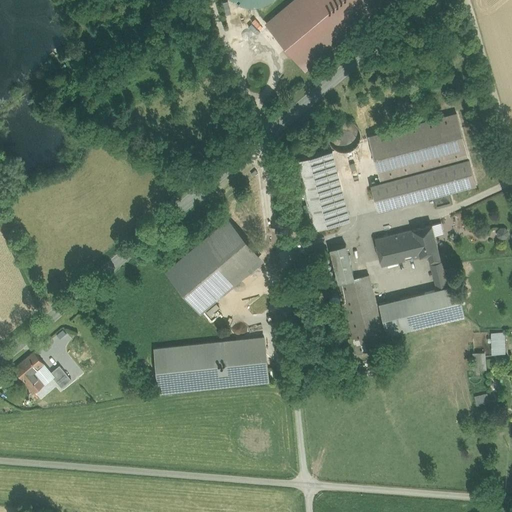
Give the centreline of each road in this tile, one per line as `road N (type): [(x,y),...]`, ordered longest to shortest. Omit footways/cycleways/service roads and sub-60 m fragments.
road 1 (unclassified): [(308,485),(262,140)]
road 2 (secondary): [(262,140),(0,364)]
road 3 (unclassified): [(308,485),(0,459)]
road 4 (secondary): [(428,0),(262,140)]
road 5 (unclassified): [(511,498),(308,485)]
road 6 (unclassified): [(262,140),(210,0)]
